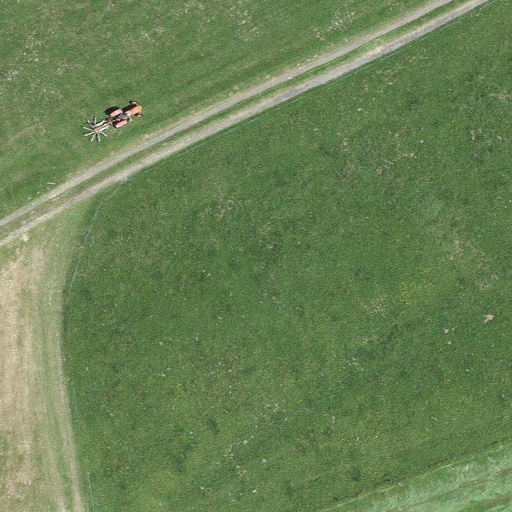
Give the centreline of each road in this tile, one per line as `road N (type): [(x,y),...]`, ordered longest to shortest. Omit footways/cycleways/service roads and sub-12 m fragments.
road 1 (track): [(455,0),(62,206)]
road 2 (track): [(74,511),(52,364),(62,206)]
